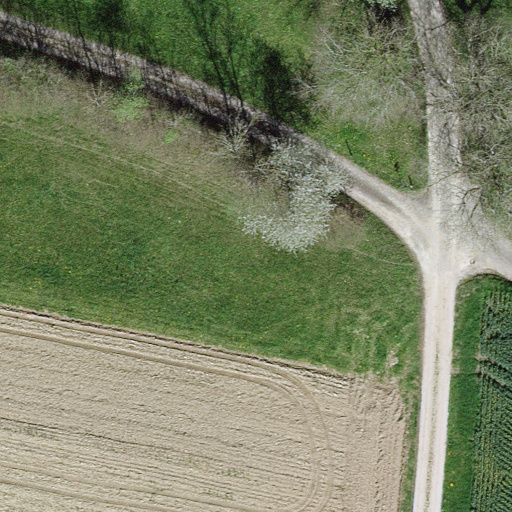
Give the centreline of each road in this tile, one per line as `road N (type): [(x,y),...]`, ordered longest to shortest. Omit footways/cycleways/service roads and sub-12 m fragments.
road 1 (residential): [(423,511),(440,215),(436,90),(415,0)]
road 2 (track): [(440,215),(235,111),(0,24)]
